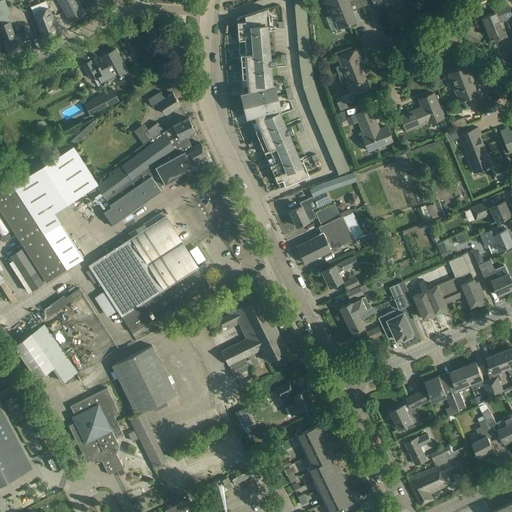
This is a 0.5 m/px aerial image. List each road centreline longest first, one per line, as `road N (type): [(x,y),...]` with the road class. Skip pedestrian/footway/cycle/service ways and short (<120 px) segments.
road 1 (tertiary): [(351,384),(328,359),(216,120),(207,91),(207,13)]
road 2 (unclassified): [(0,80),(111,16),(207,13)]
road 3 (unclassified): [(351,384),(511,307)]
road 4 (tertiary): [(402,511),(350,406),(351,384)]
